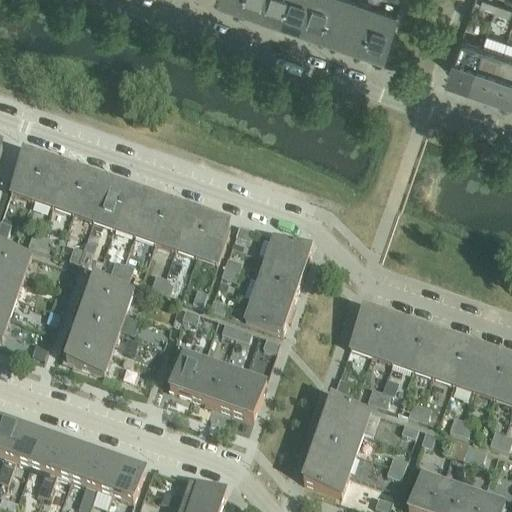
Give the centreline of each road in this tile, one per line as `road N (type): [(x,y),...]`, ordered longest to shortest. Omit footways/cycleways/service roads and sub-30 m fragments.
road 1 (residential): [(0,123),(309,229),(378,292),(511,339)]
road 2 (residential): [(511,142),(175,24)]
road 3 (residential): [(269,511),(237,474),(0,391)]
